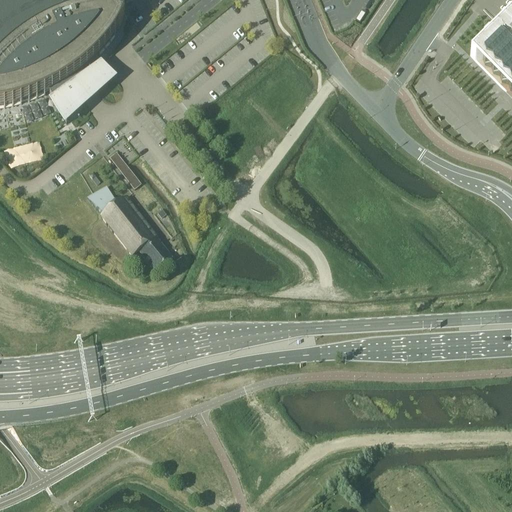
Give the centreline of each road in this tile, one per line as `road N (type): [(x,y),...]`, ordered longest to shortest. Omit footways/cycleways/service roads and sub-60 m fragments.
road 1 (tertiary): [(0,417),(260,360),(511,343)]
road 2 (tertiary): [(511,317),(244,334),(78,368),(0,374)]
road 3 (unclassified): [(511,201),(421,155),(375,112)]
road 4 (unclassified): [(450,0),(375,112)]
